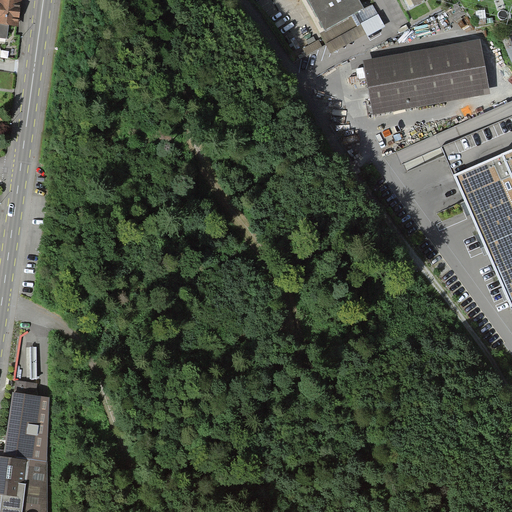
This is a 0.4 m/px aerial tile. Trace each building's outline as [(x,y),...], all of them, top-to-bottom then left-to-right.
[(0,0),(0,43),(9,44),(10,29),(19,30),(21,2),(0,0)] [(304,0),(332,53),(385,25),(374,4),(364,10),(358,0),(304,0)] [(375,115),(491,94),(482,42),(366,63),(375,115)] [(511,153),(456,177),(510,305),(511,303),(511,153)] [(43,220),(44,201),(33,201),(33,220),(43,220)] [(0,511),(25,511),(28,498),(32,499),(36,469),(31,468),(42,385),(22,383),(21,391),(17,391),(9,450),(1,449),(0,460),(0,511)]
